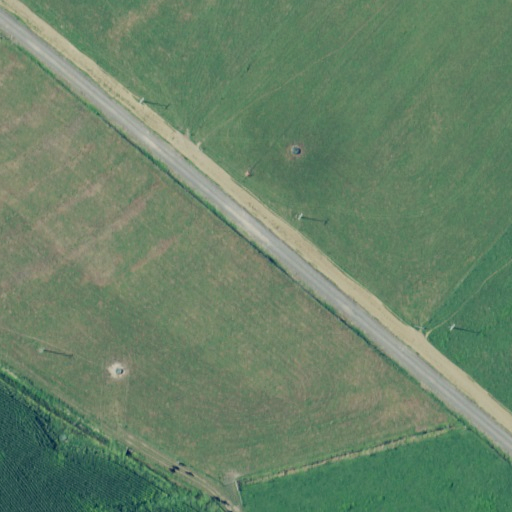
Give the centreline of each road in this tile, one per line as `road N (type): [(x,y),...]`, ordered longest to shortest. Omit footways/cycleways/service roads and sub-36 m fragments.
road 1 (track): [(511,443),(0,31)]
road 2 (track): [(262,511),(251,495),(61,391),(0,340)]
